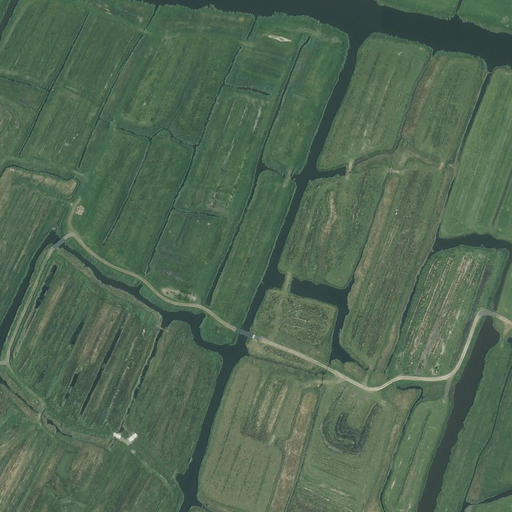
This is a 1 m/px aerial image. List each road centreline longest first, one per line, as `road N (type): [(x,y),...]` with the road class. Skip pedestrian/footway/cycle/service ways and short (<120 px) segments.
road 1 (track): [(511,323),(481,311),(453,372),(369,388),(202,306),(168,300),(72,232),(47,256),(0,362)]
road 2 (track): [(44,405),(74,424),(121,436),(168,483)]
road 3 (track): [(72,232),(84,176),(10,156)]
